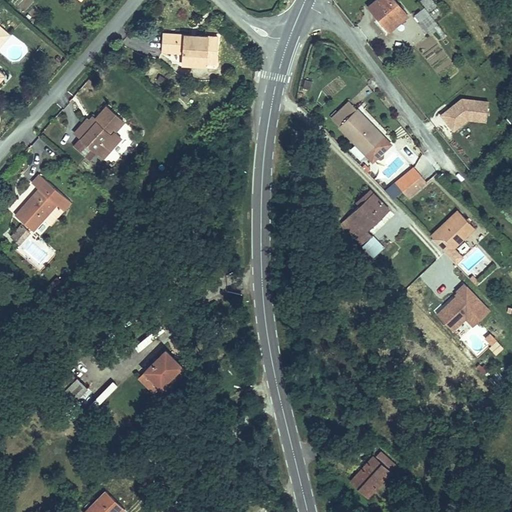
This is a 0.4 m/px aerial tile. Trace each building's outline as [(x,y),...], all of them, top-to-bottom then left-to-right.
[(395,0),(374,0),(368,5),(389,29),(407,14),(395,0)] [(433,0),(421,0),(434,17),(442,12),(433,0)] [(428,33),(437,23),(422,7),(412,17),(428,33)] [(439,25),(432,28),(438,39),(444,35),(439,25)] [(8,34),(0,26),(0,33),(5,37),(8,34)] [(162,33),(160,50),(181,52),(180,65),(204,67),(205,63),(214,64),(216,35),(196,34),(195,41),(182,40),(182,34),(162,33)] [(487,120),(489,101),(463,98),(442,114),(454,129),(468,118),(487,120)] [(355,110),(349,103),(330,120),(336,127),(364,156),(371,164),(389,147),(382,140),(355,110)] [(89,122),(77,136),(83,141),(98,155),(105,148),(111,153),(121,141),(116,135),(125,126),(108,110),(94,125),(89,122)] [(98,155),(83,141),(76,148),(91,163),(98,155)] [(402,193),(421,176),(412,167),(394,184),(380,197),(388,205),(402,193)] [(70,201),(40,173),(32,181),(38,186),(33,192),(36,195),(24,207),(21,204),(14,212),(30,226),(32,229),(56,203),(63,209),(70,201)] [(421,176),(402,193),(408,200),(427,183),(421,176)] [(373,192),(365,200),(383,220),(392,211),(373,192)] [(365,237),(383,220),(365,200),(341,222),(352,232),(356,228),(365,237)] [(432,238),(459,211),(457,209),(430,236),(432,238)] [(454,246),(474,226),(459,211),(432,238),(446,253),(455,262),(462,255),(454,246)] [(19,241),(30,229),(23,224),(13,235),(19,241)] [(437,313),(452,329),(465,317),(470,312),(478,320),(489,309),(464,283),(456,291),(458,292),(437,313)] [(478,320),(470,312),(465,317),(473,325),(478,320)] [(165,354),(146,373),(159,386),(162,389),(181,369),(165,354)] [(159,386),(146,373),(138,381),(152,394),(159,386)] [(86,392),(75,380),(65,390),(77,401),(86,392)] [(398,473),(381,457),(361,479),(378,495),(398,473)] [(123,511),(120,509),(103,494),(85,511),(123,511)]
